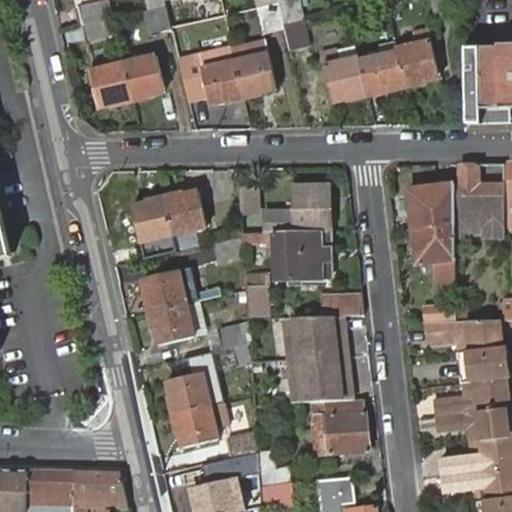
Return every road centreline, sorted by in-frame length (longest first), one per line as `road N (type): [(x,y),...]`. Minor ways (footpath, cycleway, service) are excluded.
road 1 (residential): [(410,511),(367,146)]
road 2 (residential): [(71,157),(367,146)]
road 3 (residential): [(71,157),(136,439)]
road 4 (residential): [(34,0),(71,157)]
road 5 (residential): [(367,146),(511,143)]
road 6 (residential): [(136,439),(0,443)]
